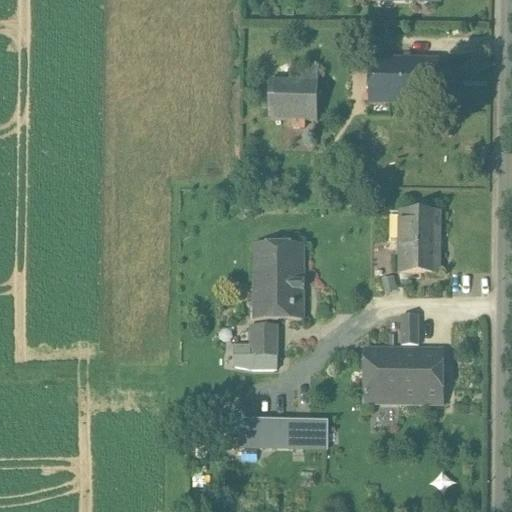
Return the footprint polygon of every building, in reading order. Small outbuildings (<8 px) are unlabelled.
[(439,60),(369,59),(369,104),(438,105),(439,60)] [(318,64),(290,63),(290,81),(318,82),(318,64)] [(290,81),(270,81),(269,120),(317,121),(318,82),(290,81)] [(439,213),(401,213),(401,273),(438,274),(439,213)] [(304,245),(254,246),(253,321),(277,321),(303,321),(304,245)] [(418,317),(402,317),(402,351),(418,351),(418,317)] [(277,357),(277,321),(253,321),(253,357),(277,357)] [(402,351),(364,351),(364,384),(364,404),(444,405),(443,351),(418,351),(402,351)] [(253,357),(234,357),(234,369),(253,372),(253,357)] [(277,357),(253,357),(253,372),(277,371),(277,357)] [(364,384),(337,384),(337,404),(364,404),(364,384)] [(293,425),(238,424),(238,448),(293,449),(293,425)] [(328,426),(293,425),(293,449),(327,450),(328,426)]
